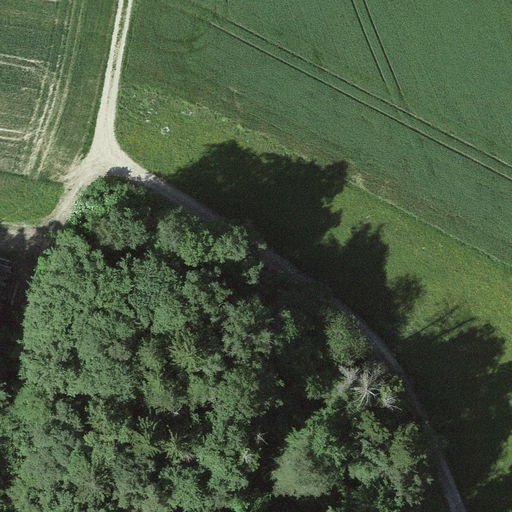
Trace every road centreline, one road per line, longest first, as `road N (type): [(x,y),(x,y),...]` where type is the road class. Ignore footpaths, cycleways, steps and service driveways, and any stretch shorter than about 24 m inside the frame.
road 1 (track): [(460,511),(434,444),(370,336),(137,178),(98,138)]
road 2 (track): [(119,0),(98,138),(0,399)]
